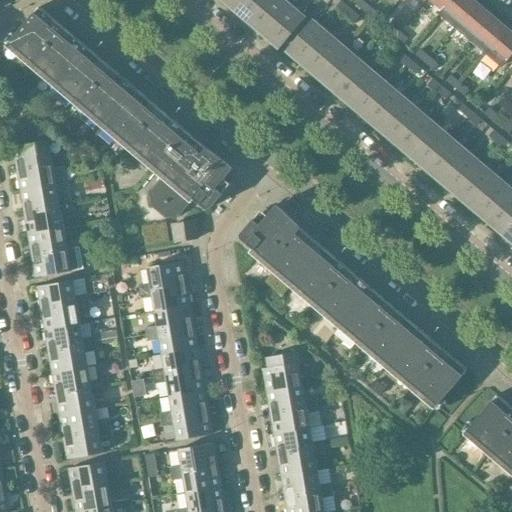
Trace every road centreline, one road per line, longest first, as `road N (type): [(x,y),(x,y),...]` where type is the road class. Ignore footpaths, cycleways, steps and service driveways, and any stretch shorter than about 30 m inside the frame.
road 1 (residential): [(44,511),(0,257),(0,23),(19,0)]
road 2 (residential): [(511,286),(174,0)]
road 3 (residential): [(273,163),(218,230),(212,256),(256,511)]
road 4 (residential): [(273,163),(511,364)]
road 5 (residential): [(79,0),(273,163)]
